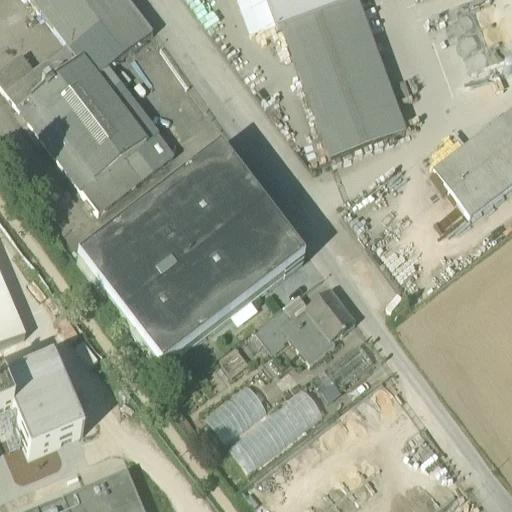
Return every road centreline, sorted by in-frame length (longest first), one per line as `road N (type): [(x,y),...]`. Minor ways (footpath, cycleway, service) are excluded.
road 1 (residential): [(154,0),(342,262),(401,368),(511,511)]
road 2 (unknown): [(122,511),(73,367),(0,243)]
road 3 (unknown): [(395,0),(429,99),(428,124),(302,206)]
